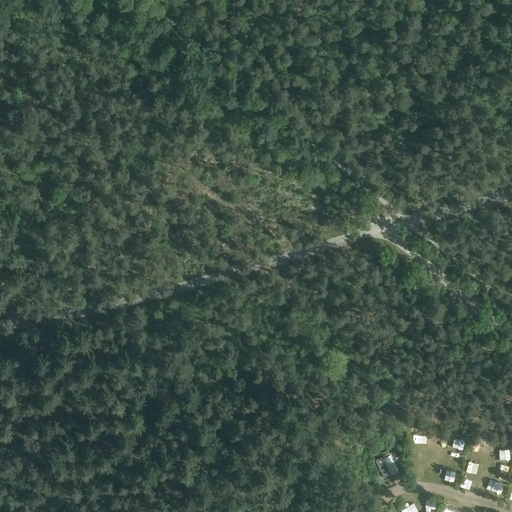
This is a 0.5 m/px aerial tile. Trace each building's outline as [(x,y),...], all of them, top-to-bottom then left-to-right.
[(422,440),(422,431),(411,431),(410,440),(422,440)] [(446,436),(446,444),(459,444),(459,436),(446,436)] [(464,450),(474,452),(477,443),(467,440),(464,450)] [(508,456),(507,445),(497,446),(498,456),(508,456)] [(418,447),(409,448),(411,458),(419,456),(418,447)] [(445,447),(443,456),(455,459),(457,451),(445,447)] [(381,457),(373,461),(382,478),(405,467),(405,466),(397,450),(390,453),(388,450),(380,454),(381,457)] [(439,466),(438,472),(451,476),(453,470),(439,466)] [(498,487),(501,477),(492,474),(488,485),(498,487)] [(402,510),(415,505),(412,496),(399,500),(402,510)]
